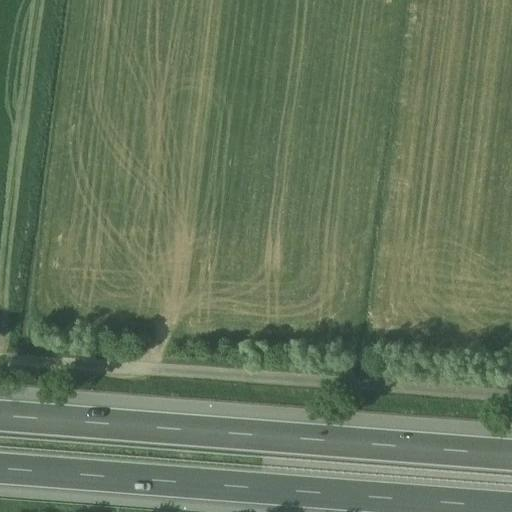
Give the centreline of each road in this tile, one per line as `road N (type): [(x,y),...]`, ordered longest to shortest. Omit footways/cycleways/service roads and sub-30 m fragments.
road 1 (motorway): [(511,450),(0,410)]
road 2 (motorway): [(0,463),(511,502)]
road 3 (unclassified): [(0,355),(511,392)]
